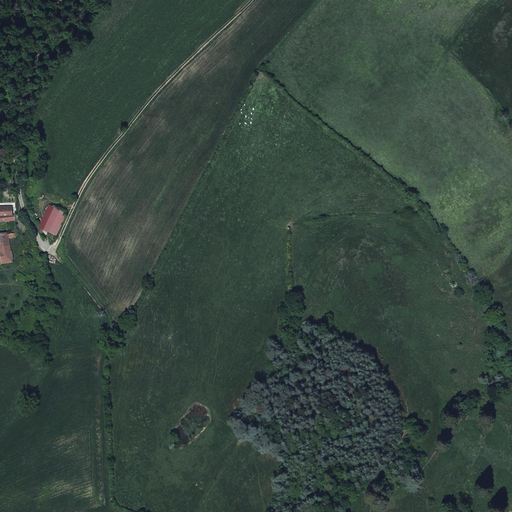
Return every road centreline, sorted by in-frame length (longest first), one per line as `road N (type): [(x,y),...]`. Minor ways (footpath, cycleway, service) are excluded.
road 1 (track): [(321,511),(312,492),(314,419),(303,390),(268,369),(261,354),(281,318),(295,236)]
road 2 (residential): [(32,0),(7,66),(6,129),(27,216),(55,253)]
